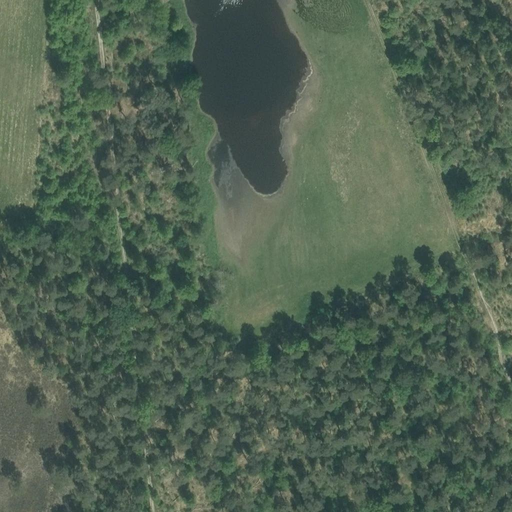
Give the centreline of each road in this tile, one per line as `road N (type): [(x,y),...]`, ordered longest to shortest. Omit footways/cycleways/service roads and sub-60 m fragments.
road 1 (track): [(94,0),(151,511)]
road 2 (track): [(366,0),(511,360)]
